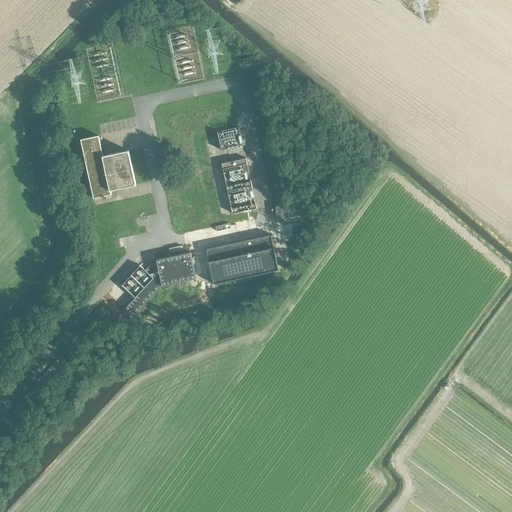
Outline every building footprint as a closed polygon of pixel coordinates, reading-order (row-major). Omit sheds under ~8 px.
[(243,145),(239,127),(218,131),(222,150),(243,145)] [(103,156),(99,135),(81,139),(94,198),(112,194),(111,190),(136,185),(129,150),(103,156)] [(257,208),(246,158),(222,163),(223,166),(233,213),(257,208)] [(284,203),(275,206),(277,217),(287,214),(284,203)] [(272,235),(206,248),(214,286),(280,273),(272,235)] [(139,266),(122,285),(126,288),(135,297),(130,303),(124,308),(133,317),(144,305),(162,285),(197,278),(191,252),(157,259),(158,266),(150,267),(146,272),(143,270),(139,266)]
